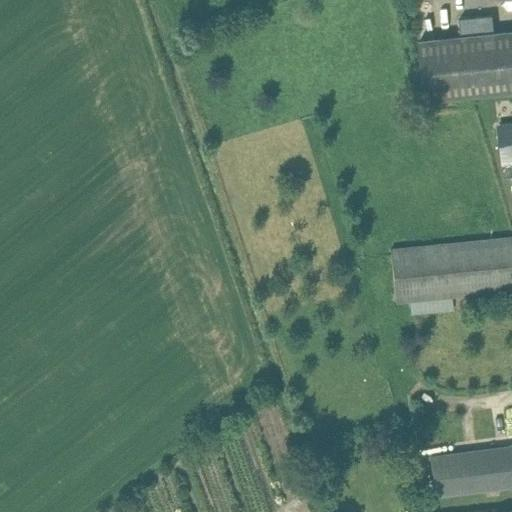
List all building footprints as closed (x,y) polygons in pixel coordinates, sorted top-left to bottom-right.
[(458,17),(459,37),(419,41),(425,100),(511,91),(511,31),(496,33),(494,14),(458,17)] [(511,122),(497,124),(502,164),(503,164),(504,176),(511,175),(511,122)] [(511,289),(511,237),(390,250),(395,302),(511,289)] [(511,328),(412,334),(414,374),(511,368),(511,328)] [(435,496),(511,486),(511,446),(430,457),(435,496)]
